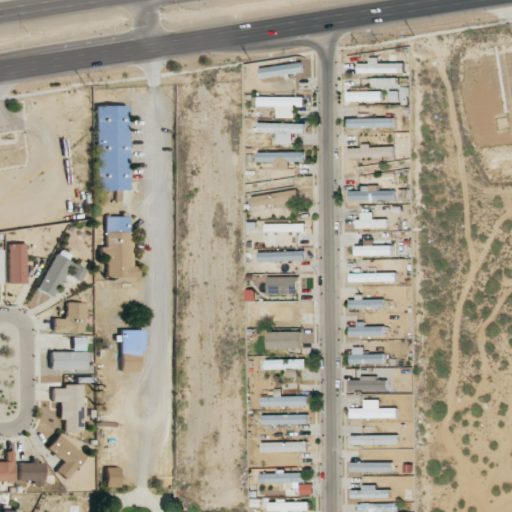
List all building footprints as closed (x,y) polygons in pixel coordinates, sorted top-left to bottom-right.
[(404,63),(379,63),(379,57),(369,58),(369,63),(358,63),(358,73),(405,73),(404,63)] [(303,74),(303,64),(260,66),(261,76),(303,74)] [(370,88),(347,88),(348,101),(382,101),(382,91),(370,91),(370,88)] [(304,98),(259,96),(259,106),(304,107),(304,98)] [(97,191),(128,190),(126,105),(95,106),(97,191)] [(296,111),(277,110),(277,119),(295,119),(296,111)] [(395,127),(394,118),(348,119),(348,128),(395,127)] [(277,132),(277,144),(293,144),(293,133),(305,133),(305,124),(258,123),(258,132),(277,132)] [(348,147),(348,158),(395,156),(395,146),(348,147)] [(289,162),(305,161),(304,151),(258,153),(258,162),(275,162),(275,170),(290,169),(289,162)] [(349,191),(349,202),(386,201),(386,200),(396,200),(396,190),(379,191),(378,186),(361,186),(361,191),(349,191)] [(251,197),(253,207),(276,203),(277,208),(288,206),(287,202),(299,199),(297,189),(251,197)] [(387,219),(373,219),(373,213),(358,213),(358,228),(387,227),(387,219)] [(107,277),(138,277),(138,266),(130,266),(130,217),(104,217),(104,256),(107,256),(107,277)] [(265,224),(265,236),(267,236),(267,245),(278,244),(278,241),(289,240),(289,232),(306,231),(305,223),(265,224)] [(373,246),(373,240),(365,240),(365,246),(355,246),(355,255),(392,255),(392,245),(373,246)] [(26,283),(25,244),(7,244),(8,284),(26,283)] [(259,261),(305,261),(305,251),(259,252),(259,261)] [(37,290),(52,297),(63,274),(78,281),(84,269),(53,254),(37,290)] [(396,273),(350,273),(350,282),(396,281),(396,273)] [(268,277),(268,294),(298,293),(298,277),(268,277)] [(363,299),(363,297),(350,297),(351,309),(384,309),(384,299),(363,299)] [(52,318),(51,332),(82,333),(83,303),(65,302),(64,319),(52,318)] [(293,305),(258,306),(259,323),(293,322),(293,305)] [(365,327),(365,324),(350,324),(350,336),(385,336),(385,326),(365,327)] [(301,331),(267,332),(267,349),(302,348),(301,331)] [(71,350),(83,351),(84,337),(71,337),(71,350)] [(364,354),(364,347),(352,347),(352,364),(385,364),(385,354),(364,354)] [(49,352),(49,370),(84,369),(83,351),(49,352)] [(306,359),(266,360),(266,369),(306,369),(306,359)] [(360,377),(360,380),(350,380),(350,389),(387,390),(387,377),(360,377)] [(80,384),(61,385),(62,388),(50,389),(51,402),(58,402),(58,419),(63,419),(63,432),(81,431),(80,384)] [(262,406),(308,405),(308,396),(262,397),(262,406)] [(397,408),(379,408),(379,400),(364,400),(365,408),(351,409),(351,418),(397,417),(397,408)] [(309,414),(262,415),(263,424),(309,424),(309,414)] [(352,445),(398,444),(398,434),(351,435),(352,445)] [(55,472),(66,480),(84,455),(56,435),(46,449),(62,461),(55,472)] [(262,443),(262,453),(308,451),(308,441),(262,443)] [(0,462),(0,481),(14,481),(13,451),(4,452),(5,462),(0,462)] [(17,462),(18,481),(32,480),(32,486),(43,485),(42,461),(17,462)] [(393,472),(393,462),(351,462),(351,472),(393,472)] [(119,468),(105,468),(106,487),(119,486),(119,468)] [(287,488),(300,488),(300,482),(306,481),(306,472),(260,473),(260,483),(287,483),(287,488)] [(352,490),(352,499),(391,498),(391,489),(378,490),(378,485),(362,485),(362,490),(352,490)] [(309,502),(269,503),(269,511),(282,511),(289,511),(309,511),(309,502)]
